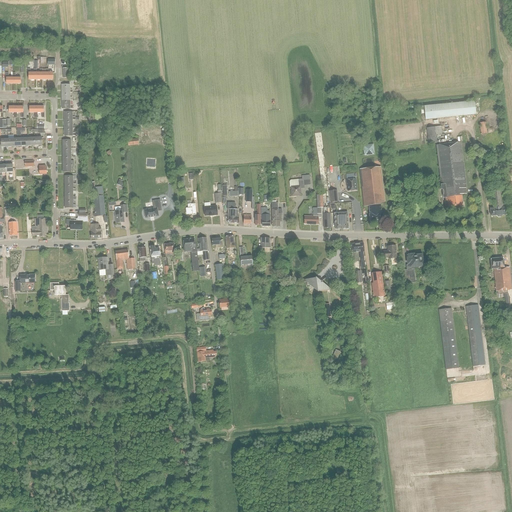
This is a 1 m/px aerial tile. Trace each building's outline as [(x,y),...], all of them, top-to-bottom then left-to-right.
[(13,73),(13,78),(14,78),(14,84),(21,84),(21,78),(16,78),(16,73),(13,73)] [(62,93),(70,93),(73,93),(73,89),(70,89),(70,85),(62,85),(62,93)] [(426,120),(476,115),(475,101),(424,106),(426,120)] [(64,120),(72,120),(75,120),(75,117),(72,117),(72,112),(64,112),(64,120)] [(441,127),(427,128),(429,144),(437,143),(436,136),(436,132),(442,131),(441,127)] [(62,140),(62,148),(70,148),(70,140),(62,140)] [(461,195),(467,195),(461,142),(437,145),(442,189),(443,189),(444,198),(445,197),(446,201),(444,201),(445,206),(448,206),(448,208),(462,206),(461,199),(461,195)] [(374,145),(363,146),(364,156),(375,155),(374,145)] [(62,156),(70,156),(73,156),(73,153),(70,153),(70,148),(62,148),(62,156)] [(70,160),(70,156),(62,156),(62,164),(70,164),(70,163),(73,163),(73,160),(70,160)] [(364,201),(364,207),(369,206),(370,214),(369,214),(370,221),(382,220),(382,213),(381,213),(380,205),(385,203),(381,167),(360,169),(364,201)] [(72,176),(64,176),(64,184),(72,184),(75,184),(75,181),(72,181),(72,176)] [(290,187),(291,187),(291,192),(291,197),(296,197),(296,196),(301,195),(300,189),(305,189),(304,181),(298,181),(298,180),(291,180),(290,181),(289,182),(290,187)] [(356,190),(355,180),(346,181),(347,185),(348,185),(348,191),(356,190)] [(64,192),(72,192),(75,192),(75,189),(72,189),(72,184),(64,184),(64,192)] [(95,188),(93,188),(93,196),(104,195),(103,187),(95,188)] [(501,189),(492,191),(491,191),(493,209),(490,209),(491,217),(496,216),(498,218),(500,218),(502,216),(502,215),(507,215),(506,207),(503,208),(501,189)] [(337,191),(330,192),(331,203),(338,202),(337,191)] [(64,200),(72,200),(75,200),(75,197),(72,197),(72,192),(64,192),(64,200)] [(95,214),(93,214),(93,217),(106,216),(104,195),(93,196),(95,214)] [(304,216),(304,225),(318,225),(319,214),(321,214),(321,208),(323,208),(322,195),(317,195),(317,212),(313,212),(313,217),(304,216)] [(72,200),(64,200),(64,208),(72,208),(72,200)] [(153,209),(144,211),(145,219),(158,217),(157,212),(161,211),(160,200),(152,201),(153,209)] [(227,203),(227,210),(228,210),(228,214),(227,215),(227,216),(228,217),(228,222),(227,222),(227,223),(228,224),(229,224),(230,224),(239,224),(239,218),(238,218),(238,210),(235,210),(235,203),(227,203)] [(278,203),(271,203),(272,227),(280,227),(280,223),(281,223),(281,214),(278,214),(278,203)] [(192,216),(195,216),(194,214),(196,214),(195,204),(187,205),(188,209),(186,209),(187,215),(192,214),(192,216)] [(123,213),(128,213),(127,205),(120,206),(121,211),(115,212),(116,223),(124,223),(123,213)] [(217,216),(217,214),(216,206),(204,208),(205,216),(213,215),(213,216),(217,216)] [(262,221),(262,227),(270,227),(270,212),(267,212),(267,209),(261,209),(261,221),(262,221)] [(85,217),(86,214),(78,213),(77,218),(76,218),(76,221),(70,221),(70,229),(82,230),(82,221),(85,222),(85,217)] [(323,215),(324,229),(331,228),(330,214),(323,215)] [(47,235),(47,218),(34,219),(35,227),(31,227),(32,231),(31,231),(32,236),(39,236),(39,237),(45,237),(44,235),(47,235)] [(8,222),(9,236),(17,235),(16,222),(8,222)] [(98,224),(90,225),(91,239),(97,239),(97,238),(101,238),(101,227),(100,227),(99,227),(99,224),(98,224)] [(233,236),(226,237),(226,249),(235,249),(235,242),(234,242),(233,236)] [(206,238),(200,239),(198,239),(200,252),(203,252),(204,260),(208,259),(206,238)] [(270,249),(270,244),(270,239),(261,238),(261,248),(258,248),(259,255),(264,255),(263,249),(270,249)] [(199,272),(196,247),(195,247),(194,239),(183,240),(185,253),(191,252),(193,272),(199,272)] [(216,249),(223,248),(223,240),(221,241),(221,239),(212,240),(212,246),(215,246),(216,249)] [(176,253),(175,253),(174,250),(175,250),(174,244),(164,245),(165,251),(166,258),(170,257),(171,258),(172,258),(173,259),(177,259),(176,253)] [(395,246),(387,247),(388,251),(383,251),(384,258),(388,258),(388,259),(396,258),(395,246)] [(161,264),(160,260),(159,249),(155,249),(155,247),(150,247),(151,257),(152,264),(154,264),(154,266),(160,265),(160,264),(161,264)] [(241,266),(253,264),(252,256),(244,257),(243,248),(240,248),(239,248),(241,266)] [(140,262),(147,261),(146,258),(145,249),(138,249),(139,258),(140,262)] [(128,250),(115,252),(116,261),(117,270),(124,269),(123,261),(127,260),(128,270),(135,269),(134,259),(129,259),(128,250)] [(415,275),(414,269),(418,268),(418,267),(424,266),(427,265),(427,262),(424,261),(423,261),(422,261),(422,255),(421,255),(420,255),(418,255),(417,256),(414,256),(414,255),(409,255),(409,258),(407,258),(408,266),(406,266),(407,270),(404,271),(404,276),(405,284),(416,283),(415,275)] [(98,259),(100,276),(114,275),(113,265),(108,266),(107,258),(98,259)] [(509,268),(504,269),(503,258),(491,260),(492,270),(494,270),(496,292),(511,291),(509,268)] [(217,281),(224,280),(222,264),(215,265),(217,281)] [(374,298),(385,296),(381,273),(372,274),(373,284),(372,284),(374,298)] [(35,275),(20,275),(20,281),(15,282),(15,292),(21,292),(20,284),(35,283),(35,275)] [(303,280),(298,277),(307,283),(307,286),(310,286),(318,292),(331,290),(335,294),(323,284),(322,281),(320,282),(316,278),(303,280)] [(59,283),(50,284),(50,291),(55,291),(55,296),(62,296),(65,296),(65,299),(62,299),(61,299),(62,311),(70,311),(70,303),(69,303),(69,295),(65,295),(65,286),(59,287),(59,283)] [(220,308),(231,307),(230,299),(223,300),(220,300),(220,308)] [(397,309),(395,302),(392,303),(392,301),(388,302),(388,304),(385,304),(386,310),(397,309)] [(479,306),(466,307),(472,367),(485,366),(479,306)] [(200,315),(197,315),(197,320),(208,319),(208,317),(210,317),(210,315),(212,315),(211,311),(210,311),(210,309),(204,310),(203,309),(201,310),(200,311),(200,315)] [(452,309),(439,310),(446,370),(458,369),(452,309)] [(198,363),(200,362),(205,362),(205,359),(215,358),(215,356),(217,356),(216,352),(213,352),(213,351),(206,352),(206,347),(197,348),(198,363)] [(336,350),(332,358),(338,360),(340,356),(341,356),(342,354),(341,353),(336,350)]
